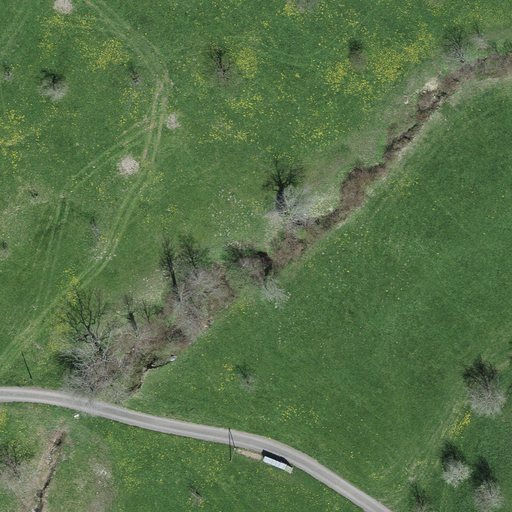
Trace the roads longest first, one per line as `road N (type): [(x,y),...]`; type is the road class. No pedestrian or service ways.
road 1 (track): [(0,397),(96,404),(279,448),(376,511)]
road 2 (track): [(511,357),(481,375),(452,426),(434,511)]
